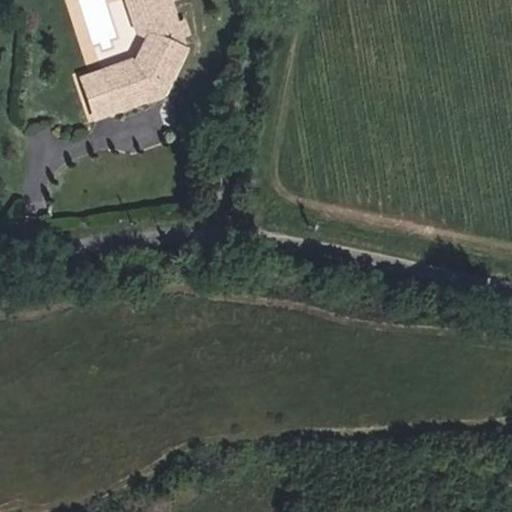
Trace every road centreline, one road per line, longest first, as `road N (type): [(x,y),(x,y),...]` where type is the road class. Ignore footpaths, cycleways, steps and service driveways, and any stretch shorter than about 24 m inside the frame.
road 1 (unclassified): [(0,255),(210,228),(511,288)]
road 2 (track): [(305,0),(274,170),(278,188),(293,198),(511,245)]
